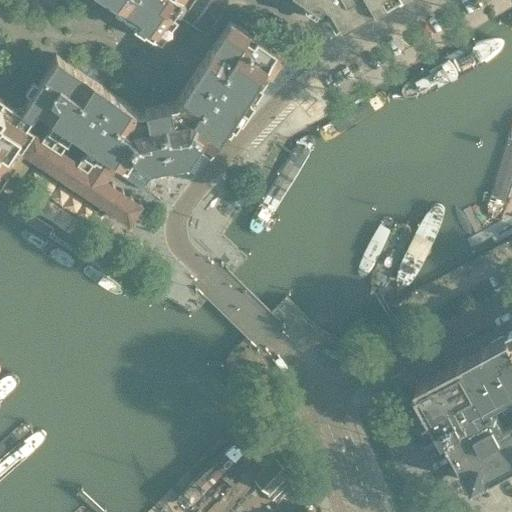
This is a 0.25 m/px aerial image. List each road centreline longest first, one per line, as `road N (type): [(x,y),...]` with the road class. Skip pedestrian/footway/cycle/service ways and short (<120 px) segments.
road 1 (residential): [(328,51),(203,178),(174,228),(180,248),(326,398)]
road 2 (residential): [(489,511),(438,505),(364,376)]
road 3 (residential): [(511,296),(364,376)]
road 4 (residential): [(326,398),(369,511)]
